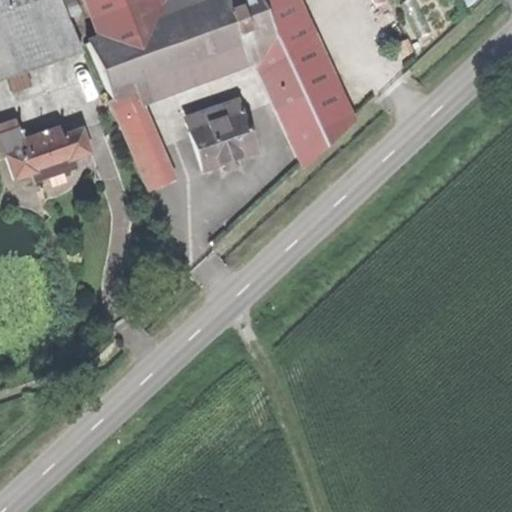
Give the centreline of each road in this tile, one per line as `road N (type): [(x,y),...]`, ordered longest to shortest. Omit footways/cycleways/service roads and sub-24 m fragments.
road 1 (secondary): [(0,511),(511,43)]
road 2 (track): [(231,299),(322,511)]
